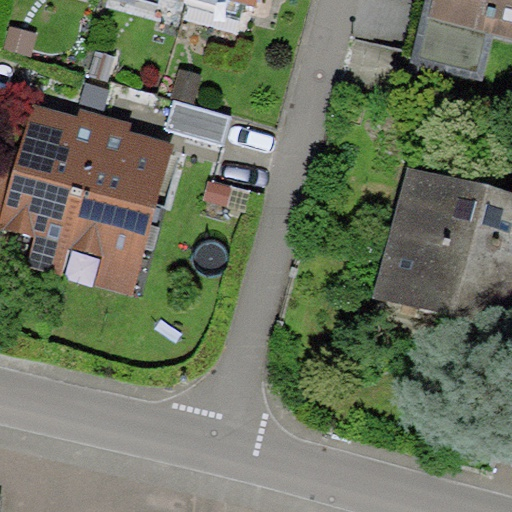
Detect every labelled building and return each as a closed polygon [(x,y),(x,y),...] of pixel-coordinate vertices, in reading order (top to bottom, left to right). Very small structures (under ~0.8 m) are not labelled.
[(254,0),(207,0),(251,12),(254,0)] [(511,0),(433,0),(433,1),(511,19),(511,0)] [(100,135),(33,117),(2,231),(69,249),(100,135)] [(100,135),(69,249),(135,267),(166,153),(100,135)] [(511,214),(419,188),(388,299),(511,334),(511,214)]
